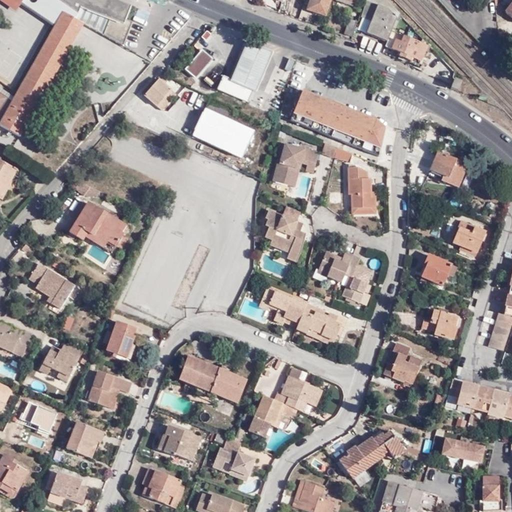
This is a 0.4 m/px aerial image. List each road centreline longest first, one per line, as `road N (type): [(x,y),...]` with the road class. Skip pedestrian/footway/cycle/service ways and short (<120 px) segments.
road 1 (residential): [(358,382),(230,328),(182,332),(165,350),(102,511)]
road 2 (residential): [(420,87),(397,158),(395,266),(358,382)]
road 3 (primary): [(198,0),(420,87)]
road 4 (residential): [(358,382),(347,418),(286,459),(266,511)]
